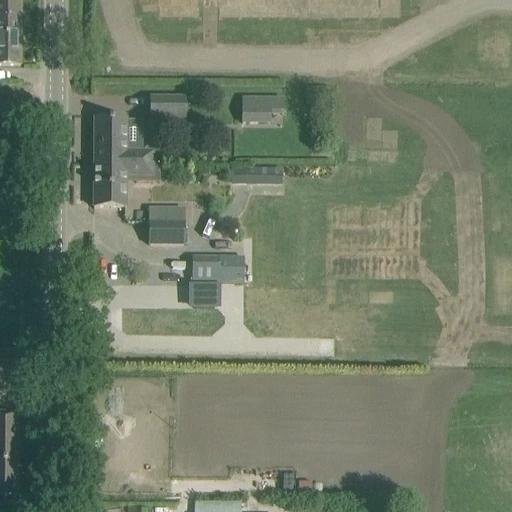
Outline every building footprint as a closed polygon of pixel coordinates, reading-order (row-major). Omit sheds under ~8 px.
[(0,0),(0,23),(20,23),(19,0),(0,0)] [(0,23),(0,66),(20,67),(20,23),(0,23)] [(150,99),(150,121),(184,121),(184,99),(150,99)] [(242,100),(242,124),(269,125),(269,116),(282,116),(282,100),(242,100)] [(125,153),(126,121),(94,121),(94,165),(152,165),(152,153),(125,153)] [(152,177),(152,165),(94,165),(93,209),(125,209),(125,177),(152,177)] [(231,170),(230,185),(282,186),(282,170),(231,170)] [(149,224),(149,246),(183,246),(183,224),(149,224)] [(244,259),(191,259),(191,285),(244,285),(244,259)] [(0,495),(17,496),(18,415),(0,414),(0,495)]
